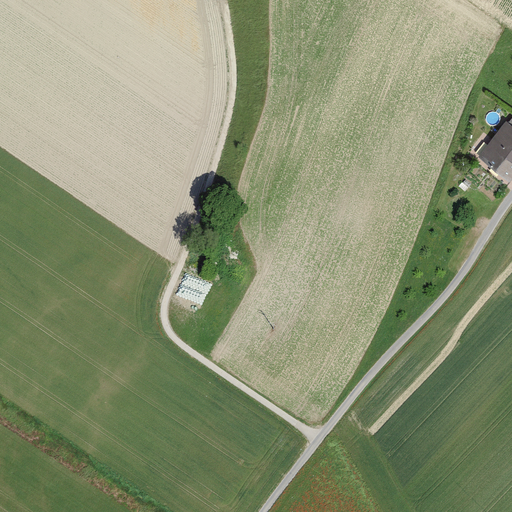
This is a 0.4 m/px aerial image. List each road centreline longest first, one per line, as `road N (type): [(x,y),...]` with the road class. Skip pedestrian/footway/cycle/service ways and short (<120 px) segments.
road 1 (track): [(321,433),(183,347),(164,323),(167,292),(232,106),(226,0)]
road 2 (unclassified): [(262,511),(393,347),(460,277),(511,196)]
